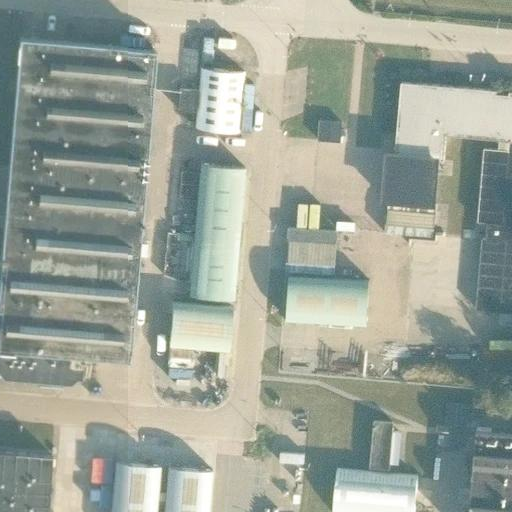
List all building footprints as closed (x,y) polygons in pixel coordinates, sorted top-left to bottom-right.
[(0,373),(3,377),(71,383),(76,378),(81,378),(82,357),(95,358),(128,361),(152,52),(22,42),(11,167),(0,283),(0,373)] [(197,127),(238,131),(243,70),(202,67),(197,127)] [(353,112),(358,75),(333,71),(328,108),(353,112)] [(385,150),(381,200),(389,201),(388,207),(436,211),(437,201),(440,158),(443,158),(445,134),(505,138),(509,139),(509,149),(504,148),(483,146),(476,220),(486,221),(511,222),(511,89),(509,90),(509,93),(497,92),(497,89),(495,89),(401,81),(396,146),(395,151),(385,150)] [(177,108),(194,109),(196,84),(179,83),(177,108)] [(318,137),(341,139),(342,120),(320,118),(318,137)] [(244,166),(199,162),(188,293),(233,297),(244,166)] [(337,228),(338,228),(340,204),(330,204),(329,228),(289,225),(286,269),(335,272),(337,228)] [(511,310),(511,222),(486,221),(485,237),(481,236),(475,308),(511,310)] [(443,243),(420,241),(414,301),(463,305),(469,232),(444,230),(443,243)] [(369,278),(289,273),(286,317),(366,323),(369,278)] [(231,305),(172,301),(168,345),(228,349),(231,305)] [(497,346),(511,345),(511,324),(496,325),(497,346)] [(112,362),(110,381),(134,383),(135,363),(112,362)] [(370,465),(391,467),(394,419),(374,418),(370,465)] [(511,511),(511,425),(478,423),(470,511),(511,511)] [(0,449),(0,511),(46,511),(51,454),(0,449)] [(114,461),(110,511),(155,511),(159,464),(114,461)] [(167,465),(162,511),(208,511),(212,469),(167,465)] [(415,511),(419,474),(339,467),(335,509),(366,511),(415,511)]
